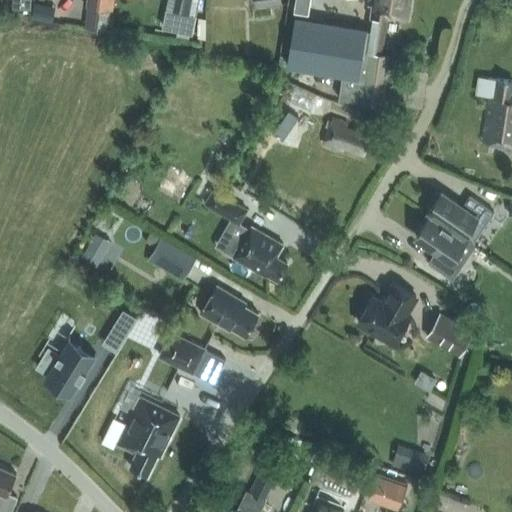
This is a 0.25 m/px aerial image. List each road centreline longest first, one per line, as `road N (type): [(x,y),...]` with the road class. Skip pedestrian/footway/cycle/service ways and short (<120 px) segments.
road 1 (residential): [(338,253),(210,468),(171,511)]
road 2 (residential): [(483,0),(463,16),(431,107),(348,238)]
road 3 (residential): [(107,511),(0,415)]
